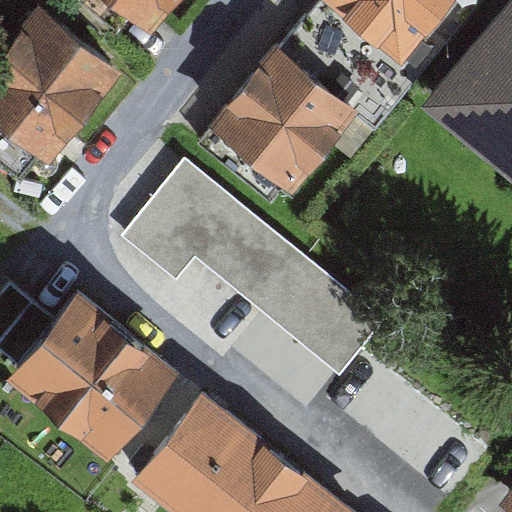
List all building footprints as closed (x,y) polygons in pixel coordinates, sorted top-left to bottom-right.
[(132,21),(106,0),(71,0),(116,39),(132,21)] [(180,0),(106,0),(132,21),(151,37),(180,0)] [(331,0),(315,0),(273,50),(354,116),(376,132),(481,0),(452,0),(404,59),(331,0)] [(452,0),(331,0),(404,59),(452,0)] [(511,0),(509,0),(424,102),(511,174),(511,0)] [(120,75),(38,10),(0,56),(0,126),(41,158),(49,165),(120,75)] [(354,116),(273,50),(210,127),(291,193),(354,116)] [(41,158),(0,126),(0,165),(21,183),(41,158)] [(387,314),(188,151),(122,232),(196,292),(213,270),(339,373),(387,314)] [(10,283),(0,295),(0,351),(22,369),(59,323),(10,283)] [(180,377),(81,297),(59,323),(22,369),(11,383),(110,463),(180,377)] [(347,511),(203,398),(136,482),(174,511),(347,511)] [(511,511),(511,494),(501,509),(506,511),(511,511)]
